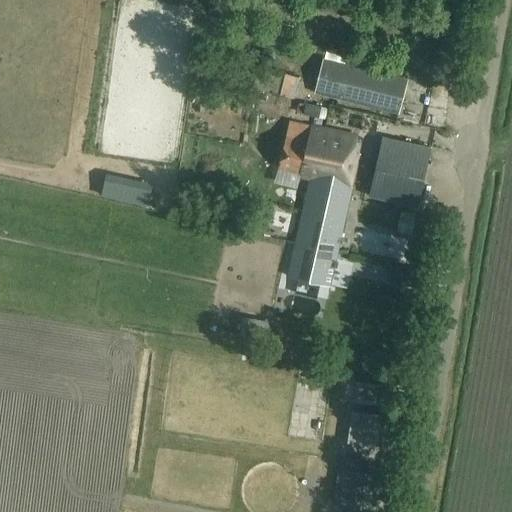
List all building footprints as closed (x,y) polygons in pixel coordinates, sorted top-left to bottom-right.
[(399,113),(407,80),(323,60),(315,92),(399,113)] [(304,161),(311,126),(289,122),(279,168),(301,173),(300,176),(311,178),(304,210),(345,219),(355,175),(339,171),(339,169),(304,161)] [(339,171),(355,175),(359,154),(354,153),(357,137),(311,126),(304,161),(339,169),(339,171)] [(417,207),(431,148),(383,137),(370,196),(417,207)] [(152,186),(105,175),(100,198),(147,209),(152,186)] [(425,233),(430,212),(413,207),(408,229),(425,233)] [(337,253),(345,219),(304,210),(296,243),(337,253)] [(330,286),(337,253),(296,243),(288,277),(330,286)] [(241,324),(240,335),(275,340),(276,329),(241,324)] [(348,442),(374,446),(387,447),(391,416),(353,410),(348,442)] [(331,501),(333,469),(319,468),(316,506),(302,505),(301,511),(324,511),(326,500),(331,501)] [(376,511),(381,475),(339,468),(333,504),(376,511)]
